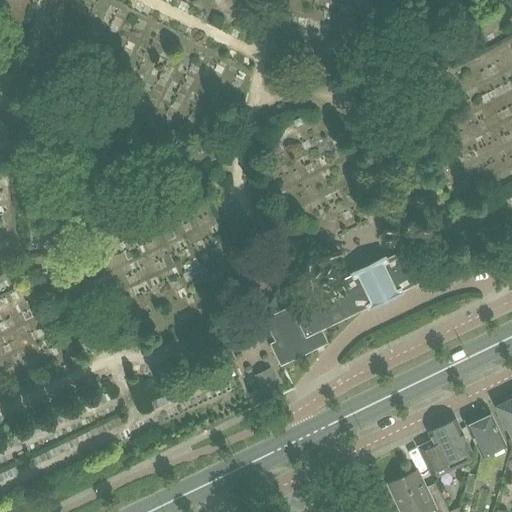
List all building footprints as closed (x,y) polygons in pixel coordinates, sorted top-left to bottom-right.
[(415,283),(406,265),(399,252),(385,259),(384,257),(379,260),(387,276),(395,294),(401,292),(400,290),(415,283)] [(395,294),(387,276),(379,260),(368,265),(357,270),(374,305),(385,299),(395,294)] [(311,347),(312,349),(316,347),(323,344),(326,342),(320,329),(368,306),(368,307),(374,305),(357,270),(352,273),(353,275),(290,304),(291,307),(282,311),(281,309),(274,312),(275,315),(266,319),(266,318),(265,319),(276,341),(271,343),(281,364),(287,361),(286,359),(311,347)] [(275,383),(272,375),(259,381),(263,389),(275,383)] [(506,401),(496,406),(511,437),(507,439),(511,447),(509,456),(511,456),(511,394),(505,398),(506,401)] [(505,444),(499,432),(491,414),(487,416),(484,414),(479,417),(479,420),(475,422),(476,424),(469,427),(468,425),(467,425),(481,455),(476,478),(490,482),(497,454),(495,449),(505,444)] [(470,451),(455,419),(428,432),(432,439),(417,447),(432,478),(448,471),(444,463),(470,451)] [(428,497),(424,488),(416,470),(389,483),(402,511),(426,511),(429,511),(448,511),(439,492),(428,497)]
